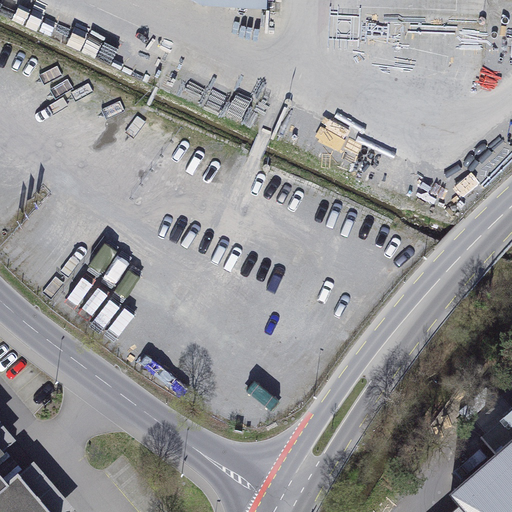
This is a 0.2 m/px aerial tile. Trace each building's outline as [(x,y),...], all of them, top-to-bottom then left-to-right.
[(59,295),(104,334),(143,289),(98,250),(59,295)] [(511,511),(511,437),(447,494),(462,511),(511,511)] [(0,492),(16,479),(0,461),(0,492)] [(0,492),(0,511),(44,511),(16,479),(0,492)] [(421,511),(446,511),(437,500),(421,511)]
